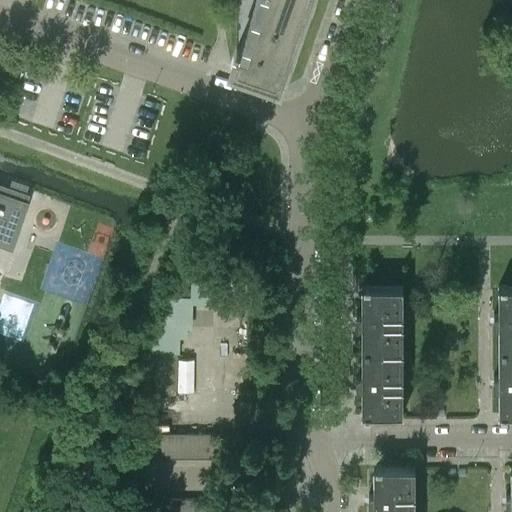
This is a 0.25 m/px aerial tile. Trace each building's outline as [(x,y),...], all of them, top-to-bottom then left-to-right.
[(235,0),(236,46),(230,63),(278,80),(306,0),(235,0)] [(0,228),(15,234),(27,201),(29,194),(0,183),(0,228)] [(357,312),(356,312),(356,325),(357,325),(357,324),(361,324),(361,350),(402,350),(402,286),(369,286),(369,285),(363,285),(363,286),(361,286),(361,313),(357,313),(357,312)] [(494,312),(493,312),(493,325),(494,325),(494,324),(498,324),(498,350),(511,349),(511,286),(506,286),(506,285),(500,285),(500,286),(498,286),(498,313),(494,313),(494,312)] [(511,349),(498,350),(498,376),(494,376),(494,375),(492,375),(493,388),(494,388),(494,387),(498,387),(498,413),(500,413),(500,415),(506,415),(506,413),(511,413),(511,349)] [(402,350),(361,350),(361,376),(357,376),(357,375),(356,375),(356,388),(357,388),(357,387),(361,387),(361,414),(363,414),(363,415),(369,415),(369,414),(402,413),(402,350)] [(175,393),(176,353),(156,352),(155,393),(175,393)] [(143,458),(156,458),(156,432),(143,432),(143,458)] [(170,432),(156,432),(156,458),(170,458),(170,432)] [(183,432),(170,432),(170,458),(183,458),(183,432)] [(196,432),(183,432),(183,458),(196,458),(196,432)] [(209,432),(196,432),(196,458),(208,458),(209,432)] [(222,432),(209,432),(208,458),(222,458),(222,432)] [(373,504),(372,511),(413,511),(414,467),(381,467),(381,465),(375,465),(375,467),(373,467),(373,493),(369,493),(369,492),(368,492),(368,505),(369,505),(369,504),(373,504)] [(156,511),(156,498),(143,498),(143,511),(156,511)] [(169,511),(169,498),(156,498),(156,511),(169,511)] [(182,511),(182,498),(169,498),(169,511),(182,511)] [(195,511),(196,498),(182,498),(182,511),(195,511)] [(208,511),(208,498),(196,498),(195,511),(208,511)] [(221,511),(222,498),(208,498),(208,511),(221,511)]
